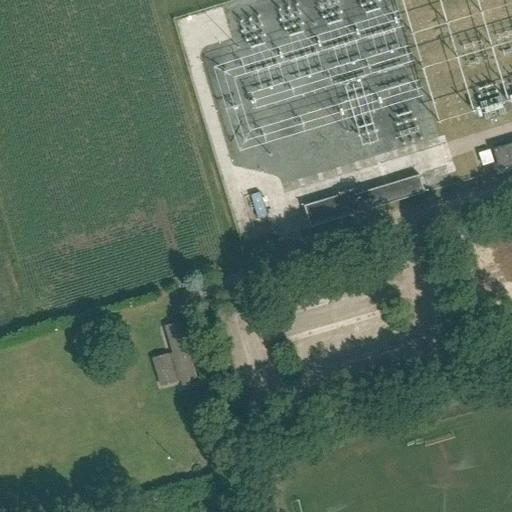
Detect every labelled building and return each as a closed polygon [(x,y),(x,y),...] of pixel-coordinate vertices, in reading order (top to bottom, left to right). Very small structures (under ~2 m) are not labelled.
[(511,145),(495,151),(501,169),(511,165),(511,145)] [(490,150),(479,154),(483,166),(494,163),(490,150)] [(304,207),(311,228),(425,194),(420,176),(342,199),(341,195),(304,207)] [(253,196),(260,217),(270,213),(263,193),(253,196)] [(180,323),(165,328),(182,386),(197,382),(180,323)]
